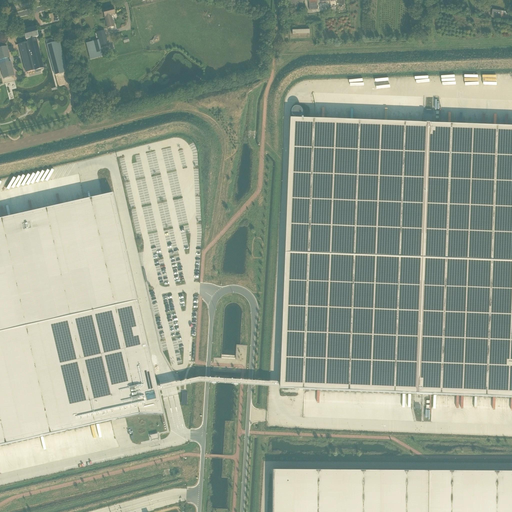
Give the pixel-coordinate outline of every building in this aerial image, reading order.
[(289,0),(291,8),(303,7),(302,0),(289,0)] [(317,9),(316,0),(308,0),(309,10),(317,9)] [(113,8),(103,10),(108,28),(114,27),(111,15),(115,14),(113,8)] [(501,17),(509,18),(509,14),(506,13),(506,12),(502,11),(493,9),(492,15),(501,17)] [(27,40),(28,42),(28,44),(37,42),(36,38),(38,37),(36,28),(24,31),(26,40),(27,40)] [(101,48),(108,46),(104,31),(97,33),(98,40),(101,48)] [(86,43),(90,60),(103,56),(101,48),(98,40),(86,43)] [(62,51),(59,41),(47,44),(49,54),(62,51)] [(19,44),(21,53),(30,51),(28,44),(28,42),(19,44)] [(28,44),(30,51),(35,71),(44,68),(37,42),(28,44)] [(7,46),(0,47),(0,58),(1,61),(0,60),(0,63),(1,63),(4,73),(2,74),(3,79),(14,76),(7,46)] [(501,84),(501,73),(488,73),(488,84),(501,84)] [(511,125),(292,117),(281,387),(511,395),(511,125)] [(0,219),(0,332),(137,302),(113,194),(0,219)] [(158,392),(157,388),(137,302),(0,332),(0,446),(139,415),(163,415),(158,392)] [(157,388),(158,392),(200,382),(281,387),(281,383),(199,378),(157,388)] [(273,511),(511,511),(511,472),(274,470),(273,511)]
